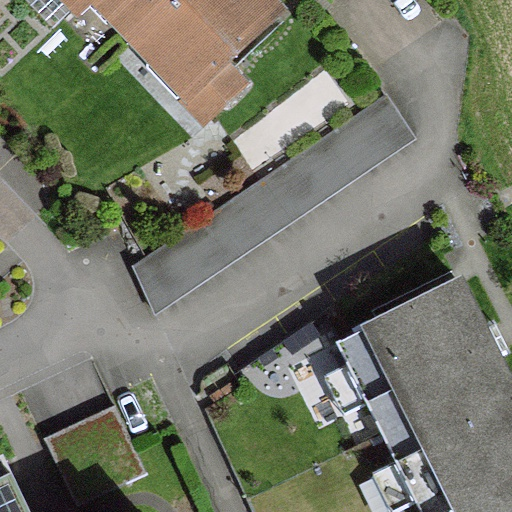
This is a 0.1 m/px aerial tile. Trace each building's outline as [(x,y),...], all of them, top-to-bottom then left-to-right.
[(64,0),(72,8),(80,0),(92,0),(130,40),(183,96),(210,71),(234,96),(244,86),(220,61),(223,58),(231,59),(231,50),(270,13),(257,0),(64,0)] [(409,141),(380,97),(129,268),(150,315),(409,141)] [(511,511),(511,398),(487,349),(455,284),(332,345),(414,511),(511,511)] [(72,510),(143,477),(119,425),(47,459),(72,510)] [(0,511),(21,511),(0,466),(0,511)]
